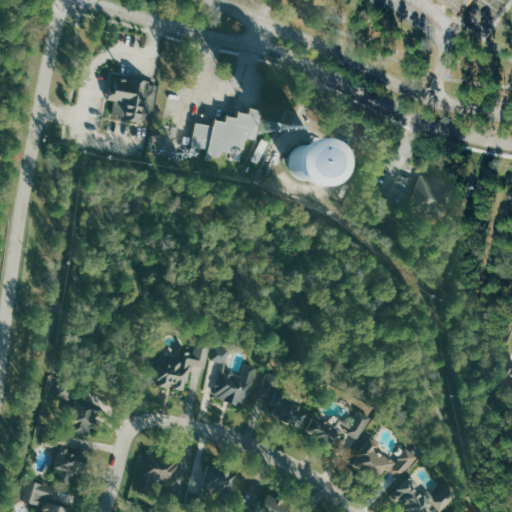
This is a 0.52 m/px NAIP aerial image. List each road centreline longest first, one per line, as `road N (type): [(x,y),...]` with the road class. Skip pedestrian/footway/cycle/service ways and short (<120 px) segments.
road 1 (tertiary): [(75,0),(254,46),(423,119),(511,141)]
road 2 (secondary): [(0,379),(62,0)]
road 3 (tertiary): [(511,117),(431,99),(217,0)]
road 4 (residential): [(124,443),(141,423),(189,421),(323,483),(355,511)]
